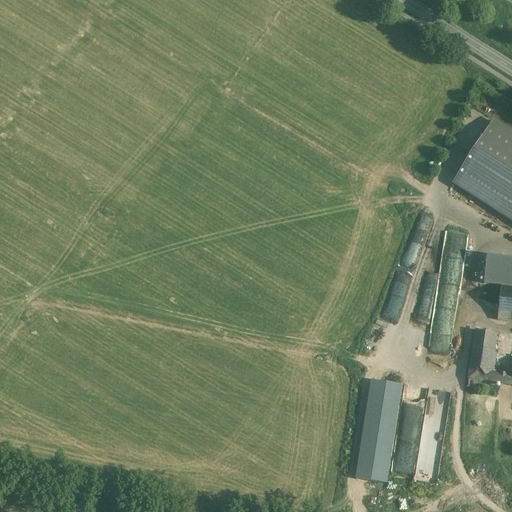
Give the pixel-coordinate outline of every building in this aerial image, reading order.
[(511,133),(494,122),(454,183),(511,220),(511,133)] [(448,354),(457,297),(466,298),(469,277),(442,273),(438,297),(421,295),(420,302),(419,302),(418,309),(428,311),(426,323),(412,321),(409,342),(432,346),(430,356),(448,359),(449,354),(448,354)] [(511,288),(501,287),(497,320),(511,321),(511,288)] [(498,335),(475,332),(472,350),(496,354),(498,335)] [(496,354),(472,350),(468,379),(488,382),(491,383),(493,373),(495,373),(498,355),(495,354),(496,354)] [(511,375),(495,373),(493,373),(491,383),(511,385),(511,375)] [(355,478),(387,483),(400,383),(367,379),(355,478)] [(488,382),(468,379),(467,388),(487,391),(488,382)] [(401,407),(402,416),(413,416),(413,418),(422,418),(422,406),(401,407)]
